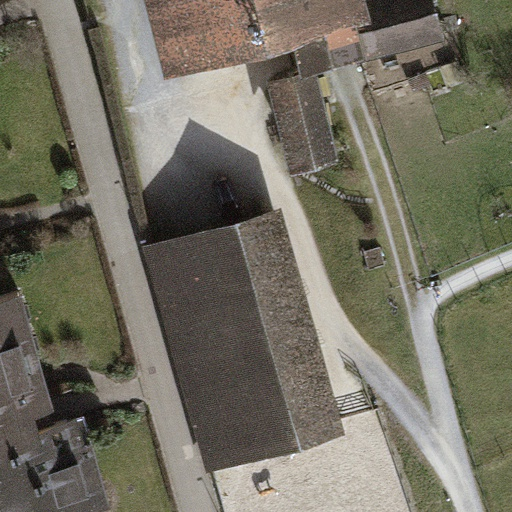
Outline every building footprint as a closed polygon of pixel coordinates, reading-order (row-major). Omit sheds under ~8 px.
[(159,0),(174,54),(297,22),(309,68),(440,35),(431,0),(159,0)] [(302,92),(323,174),(344,168),(323,86),(302,92)] [(0,141),(8,139),(0,100),(0,141)] [(274,222),(157,255),(213,454),(330,421),(274,222)] [(40,298),(0,308),(0,511),(118,511),(108,471),(88,477),(72,419),(40,298)]
